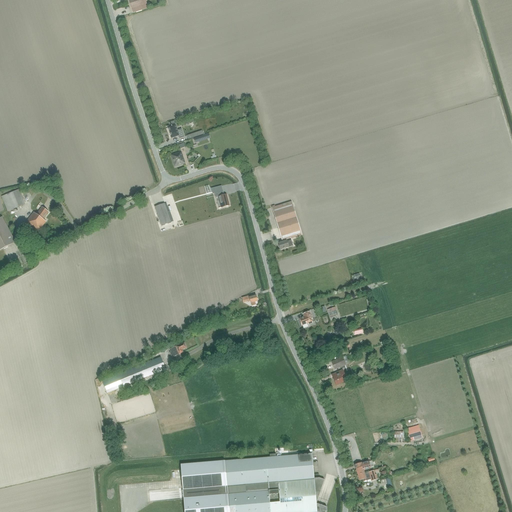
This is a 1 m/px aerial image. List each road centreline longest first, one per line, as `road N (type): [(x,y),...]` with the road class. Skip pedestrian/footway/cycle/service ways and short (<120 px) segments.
road 1 (unclassified): [(345,511),(342,470),(284,330),(245,185),(223,167),(167,182)]
road 2 (unclassified): [(167,182),(107,0)]
road 3 (unclassified): [(0,275),(167,182)]
